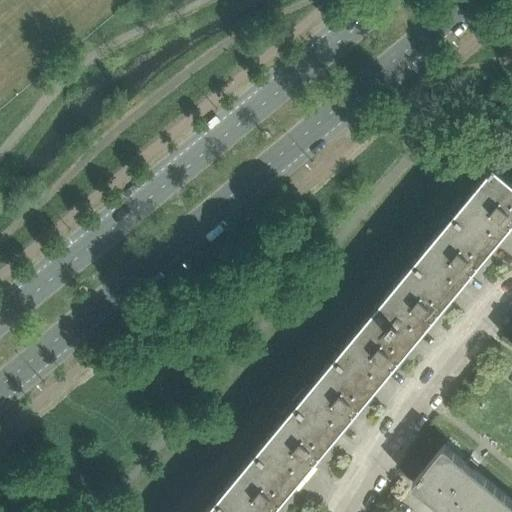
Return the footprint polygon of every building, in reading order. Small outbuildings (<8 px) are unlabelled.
[(511,176),(494,162),(455,209),(495,242),(511,221),(511,176)] [(480,259),(495,242),(455,209),(416,256),(455,289),(474,267),(479,271),(485,263),(480,259)] [(441,307),(455,289),(416,256),(376,304),(416,337),(435,314),(439,318),(445,311),(441,307)] [(401,354),(416,337),(376,304),(337,351),(376,384),(395,361),(400,365),(406,358),(401,354)] [(362,402),(376,384),(337,351),(297,399),(336,432),(356,409),(361,413),(364,409),(367,405),(362,402)] [(322,449),(336,432),(297,399),(257,447),(297,480),(316,457),(321,461),(327,453),(322,449)] [(477,511),(497,488),(475,470),(474,469),(477,465),(469,459),(467,463),(444,444),(412,483),(414,484),(417,479),(457,511),(477,511)] [(283,497),(297,480),(257,447),(218,494),(239,511),(270,511),(277,504),(282,508),(288,501),(283,497)] [(511,511),(511,499),(497,488),(477,511),(511,511)] [(239,511),(218,494),(203,511),(239,511)]
